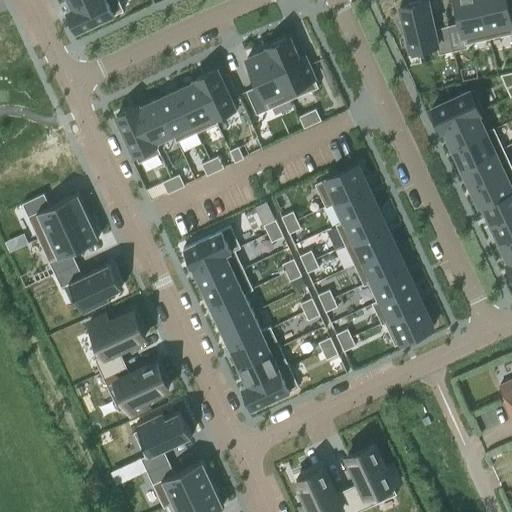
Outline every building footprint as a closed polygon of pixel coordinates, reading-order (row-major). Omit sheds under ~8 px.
[(68,0),(72,7),(66,10),(66,11),(89,0),(68,0)] [(118,0),(89,0),(66,11),(76,31),(123,9),(118,0)] [(428,0),(423,0),(400,5),(410,50),(436,44),(439,53),(453,50),(447,25),(434,28),(428,0)] [(455,0),(460,22),(447,25),(453,50),(467,46),(467,43),(490,38),(480,0),(455,0)] [(506,0),(480,0),(490,38),(511,32),(511,13),(510,14),(506,0)] [(290,36),(268,45),(291,98),(318,86),(308,63),(303,65),(299,58),(290,36)] [(0,71),(18,63),(8,41),(0,45),(0,71)] [(256,85),(246,90),(257,113),(267,108),(269,108),(291,98),(268,45),(267,46),(268,48),(247,57),(259,84),(256,85)] [(217,68),(196,78),(217,122),(217,121),(217,120),(236,111),(217,68)] [(196,81),(178,90),(197,131),(217,122),(196,78),(195,78),(196,81)] [(474,88),(431,108),(441,128),(483,108),(474,88)] [(178,90),(158,99),(177,140),(197,131),(178,90)] [(138,104),(137,105),(159,152),(160,151),(157,144),(174,136),(176,140),(177,140),(158,99),(140,107),(138,104)] [(137,105),(117,114),(139,161),(159,152),(137,105)] [(321,119),(316,108),(299,116),(304,127),(321,119)] [(483,108),(441,128),(441,129),(444,128),(453,147),(494,127),(494,126),(485,130),(477,113),(484,109),(483,108)] [(494,127),(453,147),(462,166),(503,147),(494,127)] [(238,145),(229,150),(235,161),(244,157),(238,145)] [(511,166),(503,147),(462,166),(471,186),(511,166)] [(218,155),(210,159),(215,170),(224,167),(218,155)] [(210,159),(201,163),(207,175),(215,170),(210,159)] [(358,163),(315,182),(325,205),(368,185),(358,163)] [(511,166),(471,186),(480,205),(511,190),(511,166)] [(179,173),(171,177),(176,189),(185,185),(179,173)] [(171,177),(162,181),(168,193),(176,189),(171,177)] [(368,185),(325,205),(326,206),(332,204),(340,221),(336,223),(336,224),(377,205),(368,185)] [(511,190),(480,205),(480,206),(483,205),(492,224),(511,214),(511,190)] [(44,192),(22,202),(39,237),(88,214),(82,200),(78,191),(50,205),(44,192)] [(377,205),(336,224),(345,244),(387,225),(377,205)] [(293,210),(281,216),(285,224),(297,219),(293,210)] [(88,214),(39,237),(55,272),(76,262),(71,250),(95,239),(95,238),(99,237),(88,214)] [(511,214),(492,224),(501,243),(511,238),(511,214)] [(275,218),(264,224),(268,232),(279,227),(275,218)] [(297,219),(285,224),(289,233),(301,227),(297,219)] [(231,225),(183,246),(193,267),(240,245),(231,225)] [(387,225),(345,244),(354,264),(396,244),(387,225)] [(279,227),(268,232),(272,241),(283,235),(279,227)] [(511,238),(501,243),(510,262),(507,263),(507,264),(511,261),(511,238)] [(396,244),(354,264),(363,283),(405,264),(396,244)] [(240,245),(193,267),(202,287),(243,268),(235,249),(240,246),(240,245)] [(311,249),(300,255),(304,263),(315,258),(311,249)] [(294,258),(282,263),(286,272),(298,266),(294,258)] [(315,258),(304,263),(307,272),(319,266),(315,258)] [(76,262),(55,272),(61,285),(70,281),(84,311),(111,299),(108,293),(119,288),(122,286),(116,273),(110,261),(82,274),(76,262)] [(405,264),(363,283),(364,284),(368,282),(376,300),(372,302),(372,303),(414,283),(405,264)] [(298,266),(286,272),(290,280),(302,275),(298,266)] [(243,268),(202,287),(211,306),(252,287),(243,268)] [(414,283),(372,303),(381,322),(423,303),(414,283)] [(252,287),(211,306),(220,326),(253,311),(244,292),(253,288),(252,287)] [(329,288),(317,294),(322,303),(333,297),(329,288)] [(312,297),(300,302),(304,311),(316,305),(312,297)] [(333,297),(322,303),(325,311),(337,305),(333,297)] [(423,303),(381,322),(382,323),(385,322),(395,344),(434,326),(423,303)] [(316,305),(304,311),(308,319),(320,314),(316,305)] [(91,329),(88,331),(99,355),(95,358),(101,371),(124,360),(120,352),(118,348),(145,335),(133,310),(109,321),(106,314),(89,322),(92,329),(91,329)] [(253,311),(220,326),(229,346),(271,326),(270,325),(262,329),(253,311)] [(271,326),(229,346),(239,365),(280,346),(271,326)] [(347,328),(336,333),(340,342),(352,336),(347,328)] [(330,336),(318,341),(322,350),(334,344),(330,336)] [(352,336),(340,342),(344,350),(355,345),(352,336)] [(334,344),(322,350),(326,358),(338,353),(334,344)] [(280,346),(239,365),(247,384),(241,386),(242,387),(289,365),(280,346)] [(124,360),(101,371),(119,410),(126,406),(128,405),(131,412),(148,404),(145,397),(169,386),(157,360),(130,373),(128,369),(124,360)] [(289,365),(242,387),(251,408),(299,386),(289,365)] [(511,378),(499,384),(511,414),(511,378)] [(138,428),(134,430),(145,455),(141,457),(147,470),(169,460),(163,448),(192,435),(186,423),(179,410),(176,411),(165,416),(163,410),(136,423),(138,428)] [(357,483),(347,487),(358,510),(396,493),(393,485),(392,484),(399,481),(391,463),(384,467),(373,443),(347,455),(360,481),(357,483)] [(169,460),(147,470),(153,482),(163,505),(213,482),(206,468),(207,467),(203,459),(174,472),(169,460)] [(322,466),(296,478),(308,502),(301,505),(304,511),(354,511),(358,510),(347,487),(337,492),(335,493),(322,466)] [(213,482),(163,505),(164,506),(168,504),(172,511),(207,511),(220,506),(223,504),(213,482)]
